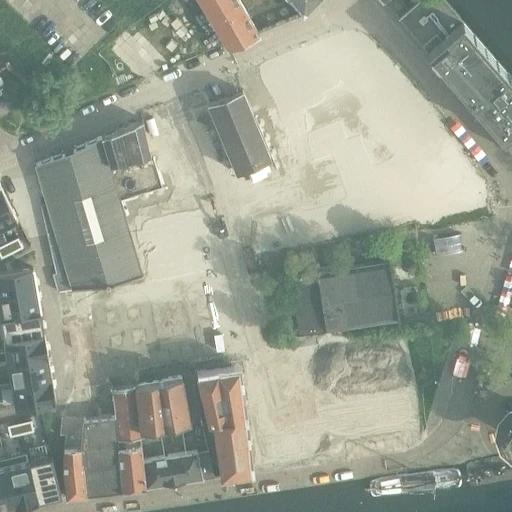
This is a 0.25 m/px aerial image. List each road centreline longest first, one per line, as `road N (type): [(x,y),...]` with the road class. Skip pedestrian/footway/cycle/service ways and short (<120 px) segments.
road 1 (residential): [(70,511),(422,450),(458,413),(511,236)]
road 2 (residential): [(2,158),(361,0)]
road 3 (residential): [(511,182),(362,0)]
